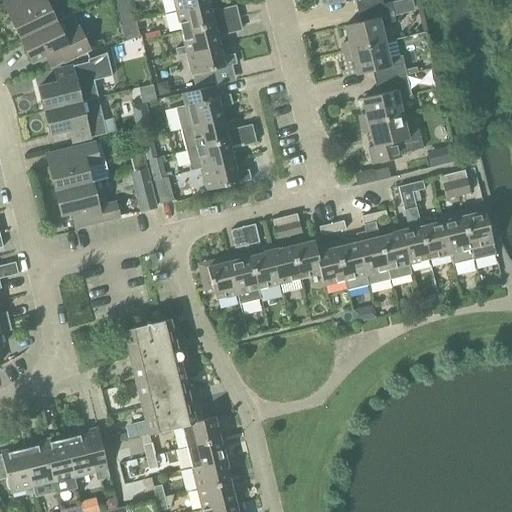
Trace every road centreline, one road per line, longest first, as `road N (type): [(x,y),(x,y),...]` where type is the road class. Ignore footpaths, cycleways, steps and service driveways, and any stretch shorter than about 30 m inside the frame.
road 1 (residential): [(269,511),(248,415),(193,312),(172,235)]
road 2 (residential): [(325,191),(275,0)]
road 3 (residential): [(0,403),(46,379),(57,363),(38,267)]
road 4 (residential): [(38,267),(0,110)]
road 5 (residential): [(172,235),(325,191)]
road 6 (residential): [(38,267),(172,235)]
